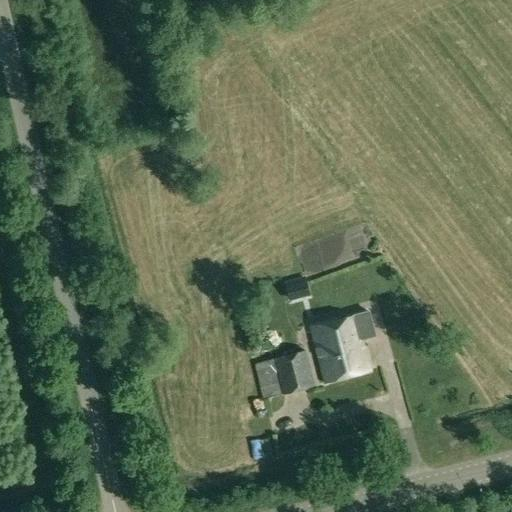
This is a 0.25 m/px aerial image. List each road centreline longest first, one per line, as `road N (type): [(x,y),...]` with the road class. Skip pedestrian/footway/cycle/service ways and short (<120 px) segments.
road 1 (unclassified): [(113,511),(0,41)]
road 2 (tertiary): [(309,511),(511,461)]
